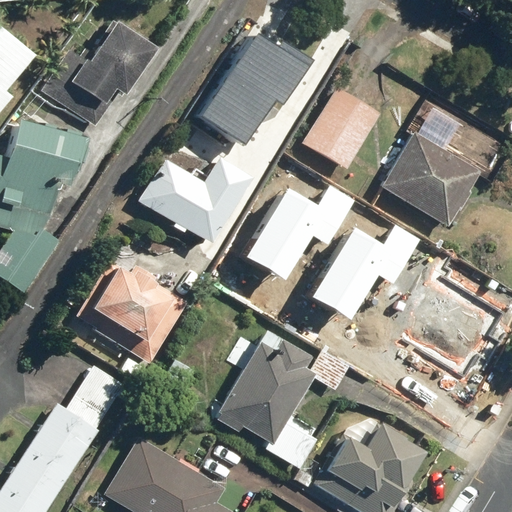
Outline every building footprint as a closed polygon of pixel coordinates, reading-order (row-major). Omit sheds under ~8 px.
[(60,52),(34,92),(90,129),(141,52),(98,24),(74,62),(60,52)] [(278,63),(230,34),(177,121),(225,150),(278,63)] [(0,102),(4,96),(0,93),(0,89),(25,56),(0,37),(0,102)] [(371,116),(326,89),(292,146),(338,173),(371,116)] [(0,139),(0,231),(4,233),(0,238),(0,289),(13,297),(48,244),(38,238),(51,191),(60,193),(75,140),(5,122),(0,139)] [(470,175),(400,134),(367,191),(437,232),(470,175)] [(188,187),(152,164),(127,204),(194,246),(237,177),(206,158),(188,187)] [(295,231),(283,223),(267,248),(279,256),(295,231)] [(324,297),(312,289),(291,323),(352,362),(420,256),(370,224),(324,297)] [(180,304),(101,259),(66,320),(144,366),(180,304)] [(302,360),(254,332),(248,342),(238,336),(225,359),(235,365),(202,423),(225,436),(229,430),(257,446),(253,453),(286,472),(312,427),(282,411),(302,377),(295,373),(302,360)] [(169,397),(186,369),(169,358),(152,386),(169,397)] [(0,511),(37,511),(89,431),(57,411),(45,403),(0,473),(0,511)] [(384,511),(418,454),(360,421),(334,431),(300,488),(341,511),(384,511)] [(217,511),(204,504),(213,488),(132,440),(97,498),(120,511),(217,511)]
